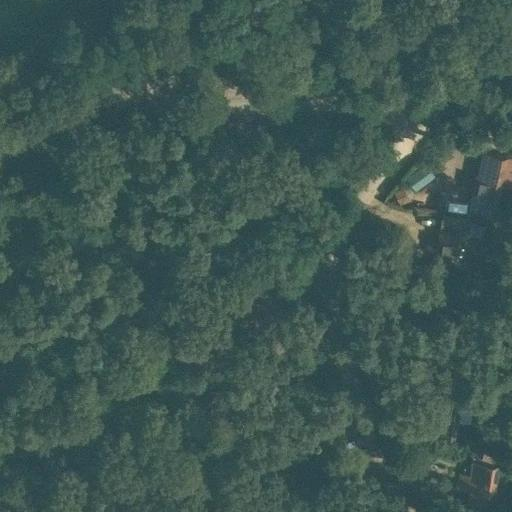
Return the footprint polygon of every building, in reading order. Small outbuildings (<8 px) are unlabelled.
[(509,157),(482,150),(476,178),(467,176),(464,187),(500,195),(509,157)] [(403,186),(394,190),(400,204),(409,200),(403,186)] [(438,239),(430,238),(428,250),(441,251),(439,264),(480,269),(483,241),(466,238),(467,230),(440,227),(438,239)] [(422,433),(467,438),(472,401),(462,400),(462,398),(435,395),(433,408),(425,407),(422,433)] [(410,462),(409,468),(412,474),(419,475),(424,472),(426,465),(422,460),(416,459),(410,462)] [(459,484),(495,489),(499,465),(472,461),(470,473),(461,472),(459,484)]
